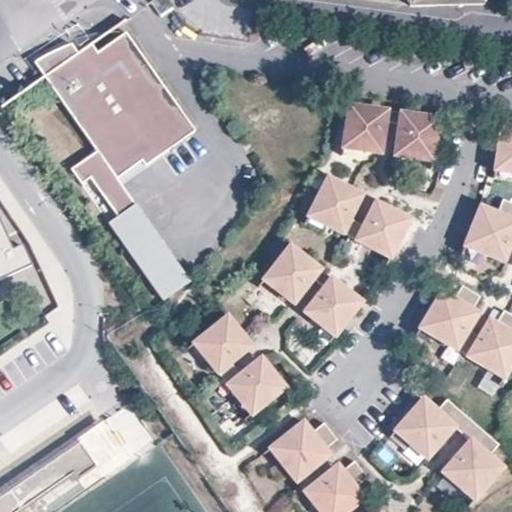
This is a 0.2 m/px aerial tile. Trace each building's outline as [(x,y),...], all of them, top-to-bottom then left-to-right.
[(412,0),(413,10),(489,9),(488,0),(412,0)] [(44,60),(35,65),(98,154),(72,172),(83,187),(92,181),(120,221),(137,208),(118,182),(143,164),(147,170),(196,134),(126,36),(97,56),(91,48),(78,57),(71,48),(58,54),(51,57),(44,60)] [(359,110),(354,144),(372,147),(370,156),(390,159),(395,128),(402,129),(409,130),(405,161),(424,164),(426,155),(444,158),(449,124),(404,118),(359,110)] [(354,144),(352,153),(370,156),(372,147),(354,144)] [(444,158),(426,155),(424,164),(442,167),(444,158)] [(338,222),(334,231),(359,243),(385,256),(389,248),(406,256),(421,226),(394,212),(389,222),(381,217),(374,232),(367,229),(360,225),(368,210),(359,207),(364,197),(337,183),(322,214),(338,222)] [(120,221),(111,226),(165,303),(191,285),(137,208),(120,221)] [(494,256),(492,262),(511,269),(511,211),(508,222),(491,215),(477,250),(494,256)] [(322,214),(318,222),(334,231),(338,222),(322,214)] [(0,285),(31,271),(22,253),(13,257),(0,228),(0,285)] [(389,248),(385,256),(401,264),(406,256),(389,248)] [(477,250),(475,255),(492,262),(494,256),(477,250)] [(300,253),(279,280),(294,291),(288,298),(304,310),(323,286),(329,290),(334,295),(315,319),(331,332),(336,324),(351,336),(372,309),(336,281),(300,253)] [(279,280),(273,287),(288,298),(294,291),(279,280)] [(448,340),(445,345),(472,361),(498,377),(501,372),(511,378),(511,320),(505,333),(495,349),(490,346),(483,341),(477,338),(472,334),(482,319),(490,305),(472,294),(463,307),(452,300),(433,330),(448,340)] [(487,321),(482,319),(472,334),(477,338),(487,321)] [(223,358),(216,364),(233,386),(250,408),(258,402),(269,416),(295,396),(277,372),(269,379),(263,372),(251,382),(246,376),(241,369),(254,360),(248,353),(257,346),(238,323),(212,344),(223,358)] [(336,324),(331,332),(345,343),(351,336),(336,324)] [(433,330),(430,335),(445,345),(448,340),(433,330)] [(500,330),(490,346),(495,349),(505,333),(500,330)] [(212,344),(205,350),(216,364),(223,358),(212,344)] [(248,353),(254,360),(262,353),(257,346),(248,353)] [(272,365),(263,372),(269,379),(277,372),(272,365)] [(511,378),(501,372),(498,377),(511,385),(511,378)] [(104,420),(132,460),(157,442),(130,402),(104,420)] [(258,402),(250,408),(261,422),(269,416),(258,402)] [(422,446),(418,450),(436,466),(463,436),(471,442),(479,449),(451,480),(469,496),(473,492),(487,504),(511,476),(497,464),(507,453),(482,430),(456,407),(446,419),(432,406),(408,434),(422,446)] [(295,466),(291,470),(311,494),(324,511),(365,511),(373,506),(364,495),(377,485),(364,469),(337,490),(329,480),(320,468),(347,447),(334,430),(322,440),(313,429),(284,452),(295,466)] [(81,434),(0,490),(0,511),(16,511),(75,472),(81,479),(102,464),(81,434)] [(408,434),(404,438),(418,450),(422,446),(408,434)] [(284,452),(280,455),(291,470),(295,466),(284,452)] [(473,492),(469,496),(483,508),(487,504),(473,492)]
